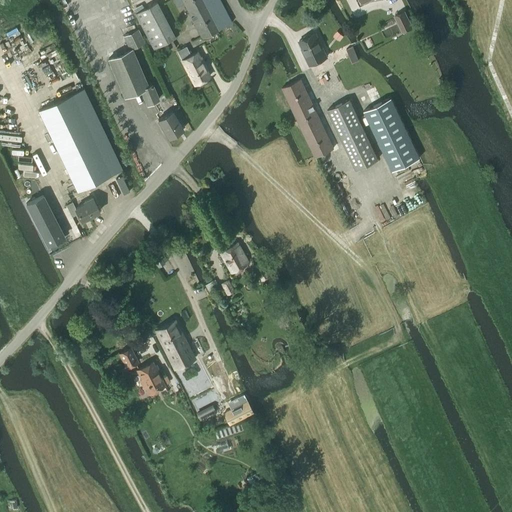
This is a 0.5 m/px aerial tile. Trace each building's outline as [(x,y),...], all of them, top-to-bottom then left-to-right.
[(219,0),(181,0),(201,38),(231,23),(226,12),(219,0)] [(175,37),(157,2),(134,14),(153,49),(175,37)] [(413,27),(405,11),(393,16),(402,33),(413,27)] [(123,36),(129,49),(132,48),(132,49),(145,43),(138,29),(123,36)] [(303,39),(299,41),(306,56),(306,57),(307,60),(308,61),(309,62),(317,58),(318,61),(326,57),(315,33),(311,35),(308,34),(304,36),(303,39)] [(186,46),(177,51),(182,60),(181,60),(194,84),(209,76),(202,63),(203,62),(200,57),(199,57),(196,52),(191,55),(186,46)] [(352,46),(346,49),(352,63),(358,60),(357,57),(353,46),(352,46)] [(132,49),(132,48),(129,49),(108,58),(124,97),(141,90),(147,104),(158,99),(151,83),(148,85),(132,49)] [(282,88),(314,157),(333,148),(301,79),(282,88)] [(122,170),(83,89),(39,110),(77,191),(122,170)] [(391,97),(364,110),(392,170),(419,157),(406,128),(391,97)] [(356,169),(378,159),(349,99),(328,110),(356,169)] [(183,129),(171,110),(157,119),(168,138),(183,129)] [(43,195),(26,204),(47,245),(64,236),(43,195)] [(99,212),(91,196),(82,201),(83,203),(75,207),(72,202),(65,205),(72,217),(77,214),(81,221),(99,212)] [(219,253),(231,273),(248,263),(237,242),(219,253)] [(259,262),(252,266),(261,282),(268,277),(259,262)] [(234,291),(228,280),(221,284),(227,295),(234,291)] [(155,331),(174,370),(195,359),(176,321),(155,331)] [(118,353),(126,368),(138,362),(130,347),(118,353)] [(144,386),(148,393),(164,385),(152,361),(136,369),(141,379),(139,380),(143,387),(144,386)] [(252,412),(247,401),(238,406),(224,413),(229,423),(252,412)] [(258,471),(246,477),(249,484),(262,477),(258,471)]
